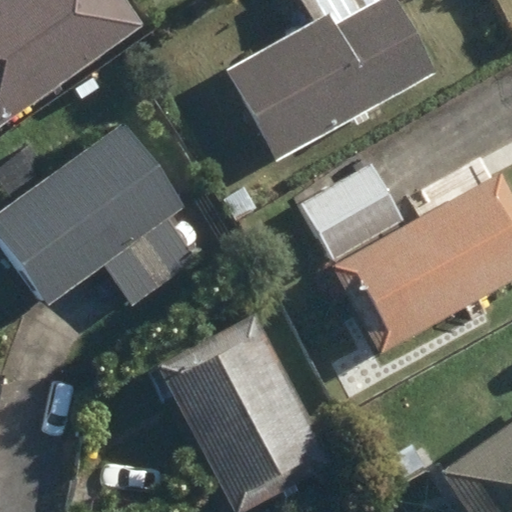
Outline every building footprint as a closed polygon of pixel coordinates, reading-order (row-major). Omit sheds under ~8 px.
[(227,69),(277,160),(436,72),(395,0),(304,0),(315,20),(227,69)] [(102,67),(122,95),(142,79),(122,52),(102,67)] [(178,108),(203,150),(241,128),(217,86),(178,108)] [(106,264),(135,304),(199,259),(169,219),(186,206),(127,122),(0,212),(0,231),(52,303),(106,264)] [(300,208),(333,261),(404,220),(371,166),(300,208)] [(335,266),(384,351),(511,279),(511,195),(500,174),(335,266)] [(163,367),(240,511),(242,511),(333,463),(255,316),(163,367)] [(511,511),(511,420),(444,469),(473,511),(511,511)] [(345,473),(356,493),(376,483),(365,463),(345,473)]
